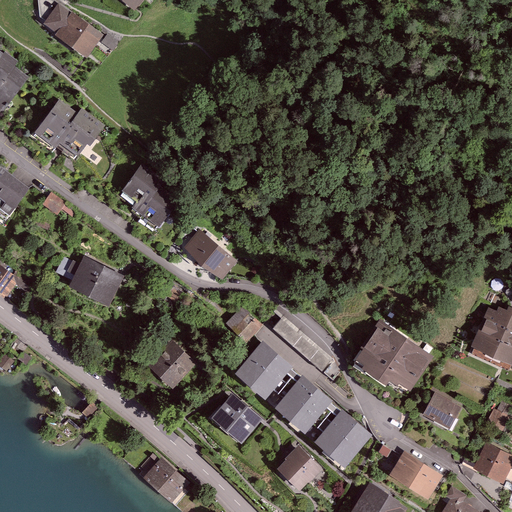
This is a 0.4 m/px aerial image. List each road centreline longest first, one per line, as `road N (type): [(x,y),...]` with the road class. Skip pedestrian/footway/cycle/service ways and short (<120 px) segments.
road 1 (residential): [(0,143),(184,277),(250,289),(302,315),(324,334),(373,413),(453,468),(495,511)]
road 2 (secondary): [(246,511),(173,442),(0,306)]
